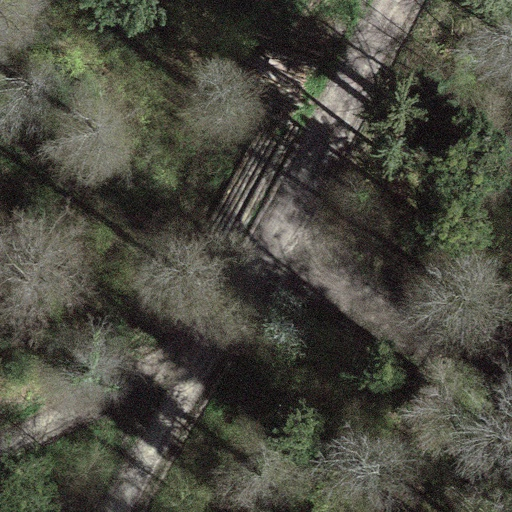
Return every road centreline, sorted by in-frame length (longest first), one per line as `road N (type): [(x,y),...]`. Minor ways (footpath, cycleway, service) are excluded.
road 1 (track): [(405,0),(275,250)]
road 2 (track): [(240,309),(164,363),(0,447)]
road 3 (track): [(511,327),(394,319),(275,250)]
road 4 (track): [(240,309),(135,511)]
